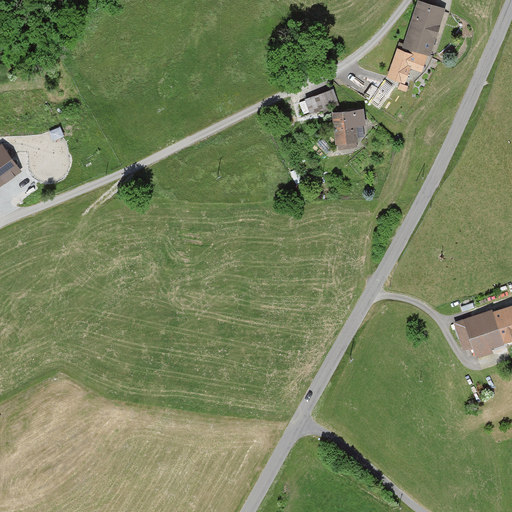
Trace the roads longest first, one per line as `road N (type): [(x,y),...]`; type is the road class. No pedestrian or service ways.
road 1 (residential): [(0,222),(131,169),(340,67),(408,0)]
road 2 (tertiary): [(370,291),(427,190),(511,2)]
road 3 (tertiary): [(247,511),(370,291)]
